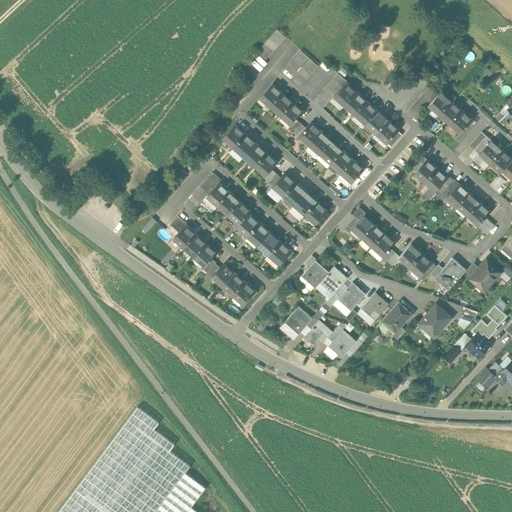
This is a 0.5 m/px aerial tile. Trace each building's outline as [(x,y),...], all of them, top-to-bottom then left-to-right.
[(285,36),(277,29),(273,33),(281,41),(285,36)] [(281,41),(273,33),(269,38),(277,45),(281,41)] [(277,45),(269,38),(265,42),(273,50),(277,45)] [(273,50),(265,42),(261,47),(269,54),(273,50)] [(269,54),(261,47),(257,52),(265,59),(269,54)] [(309,57),(301,50),(297,55),(305,62),(309,57)] [(305,62),(297,55),(293,59),(301,66),(305,62)] [(317,65),(309,57),(305,62),(313,69),(317,65)] [(301,66),(293,59),(289,64),(297,71),(301,66)] [(313,69),(305,62),(301,66),(309,74),(313,69)] [(297,71),(289,64),(285,68),(293,76),(297,71)] [(309,74),(301,66),(297,71),(305,78),(309,74)] [(305,78),(297,71),(293,76),(301,83),(305,78)] [(347,81),(338,74),(334,78),(343,86),(346,82),(347,81)] [(343,86),(334,78),(330,83),(339,90),(343,86)] [(339,90),(335,94),(346,104),(356,92),(346,82),(343,86),(339,90)] [(339,90),(330,83),(326,87),(335,95),(335,94),(339,90)] [(272,84),(260,97),(270,107),(271,106),(282,93),(272,84)] [(440,92),(431,85),(427,90),(435,97),(440,92)] [(335,95),(326,87),(322,92),(331,99),(335,95)] [(435,97),(427,90),(423,94),(431,102),(435,97)] [(451,101),(440,91),(435,97),(431,102),(429,104),(427,106),(425,109),(434,116),(438,113),(439,114),(451,101)] [(331,99),(322,92),(318,96),(327,104),(331,99)] [(346,104),(345,104),(355,114),(356,113),(367,101),(356,92),(346,104)] [(282,93),(271,106),(281,115),(282,115),(293,102),(282,93)] [(431,102),(423,94),(419,99),(427,106),(429,104),(431,102)] [(327,104),(318,96),(314,101),(323,108),(327,104)] [(427,106),(419,99),(415,103),(423,111),(427,106)] [(367,101),(356,113),(367,123),(377,111),(367,101)] [(451,101),(439,114),(450,124),(462,110),(451,101)] [(293,102),(282,115),(292,124),(293,124),(297,120),(304,112),(293,102)] [(423,111),(415,103),(411,108),(419,115),(423,111)] [(501,123),(510,113),(503,106),(494,116),(501,123)] [(419,115),(411,108),(407,112),(415,120),(419,115)] [(462,110),(450,124),(460,133),(472,119),(462,110)] [(377,111),(367,123),(377,132),(388,120),(377,111)] [(297,120),(293,124),(292,124),(288,128),(293,133),(301,124),(297,120)] [(377,132),(373,137),(384,146),(387,143),(398,131),(399,129),(388,120),(377,132)] [(306,128),(299,135),(300,135),(310,144),(321,131),(311,122),(306,128)] [(234,124),(224,136),(234,146),(245,134),(234,124)] [(301,124),(293,133),(298,137),(300,135),(299,135),(306,128),(301,124)] [(332,141),(321,131),(310,144),(320,153),(321,153),(332,141)] [(398,131),(387,143),(391,146),(402,134),(398,131)] [(486,136),(482,132),(478,136),(483,140),(486,136)] [(234,146),(233,147),(244,156),(256,143),(245,134),(234,146)] [(478,136),(470,145),(474,149),(483,140),(478,136)] [(491,140),(486,136),(483,140),(487,144),(491,140)] [(483,140),(474,149),(479,153),(487,144),(483,140)] [(487,144),(479,153),(474,159),(480,165),(485,159),(490,163),(491,162),(502,149),(491,140),(487,144)] [(342,150),(332,141),(321,153),(331,162),(342,150)] [(267,153),(256,143),(244,156),(255,165),(256,165),(267,153)] [(511,158),(502,149),(491,162),(501,171),(504,169),(511,159),(511,158)] [(342,150),(331,162),(342,172),(353,160),(342,150)] [(277,162),(267,153),(256,165),(266,174),(271,169),(277,162)] [(437,168),(426,159),(416,171),(426,180),(437,168)] [(342,172),(342,173),(352,182),(364,169),(353,160),(342,172)] [(447,178),(437,168),(426,180),(425,181),(430,185),(423,192),(430,199),(435,193),(434,192),(435,190),(436,191),(442,184),(447,178)] [(271,169),(266,174),(263,177),(268,182),(276,173),(271,169)] [(221,180),(213,172),(208,177),(217,184),(219,182),(221,180)] [(280,177),(272,186),(283,195),(284,194),(295,182),(284,172),(280,177)] [(276,173),(268,182),(272,186),(280,177),(276,173)] [(217,184),(208,177),(204,181),(213,189),(217,184)] [(213,189),(204,181),(200,186),(209,193),(213,189)] [(230,192),(219,182),(209,193),(208,195),(219,204),(230,192)] [(306,191),(295,182),(284,194),(295,204),(306,191)] [(469,193),(458,183),(451,191),(447,196),(447,197),(458,206),(458,205),(469,193)] [(442,184),(436,191),(435,190),(434,192),(435,193),(439,197),(447,188),(442,184)] [(209,193),(200,186),(196,190),(205,198),(208,195),(209,193)] [(447,188),(439,197),(444,201),(447,197),(447,196),(451,191),(447,188)] [(205,198),(196,190),(192,195),(201,202),(205,198)] [(317,201),(306,191),(295,204),(294,205),(295,205),(305,213),(304,214),(305,214),(306,213),(317,201)] [(230,192),(219,204),(229,213),(240,201),(230,192)] [(469,193),(458,205),(469,214),(480,202),(469,193)] [(201,202),(192,195),(189,199),(197,207),(201,202)] [(197,207),(189,199),(184,204),(193,211),(197,207)] [(251,210),(240,201),(229,213),(229,214),(239,223),(249,213),(251,210)] [(317,201),(306,213),(316,222),(315,223),(327,210),(317,201)] [(490,212),(480,202),(469,214),(480,224),(486,217),(490,212)] [(350,212),(338,226),(342,231),(344,228),(354,216),(350,212)] [(259,222),(249,213),(239,223),(237,226),(248,235),(259,222)] [(374,224),(364,214),(359,220),(352,228),(353,227),(363,236),(362,237),(363,236),(374,224)] [(186,223),(178,216),(174,220),(182,228),(185,224),(186,223)] [(354,216),(344,228),(349,232),(352,228),(359,220),(354,216)] [(480,224),(478,226),(482,230),(490,221),(486,217),(480,224)] [(182,228),(174,220),(170,225),(178,232),(182,228)] [(490,221),(482,230),(487,234),(495,225),(490,221)] [(259,222),(248,235),(258,245),(259,244),(270,232),(259,222)] [(196,234),(185,224),(182,228),(178,232),(174,237),(185,246),(196,234)] [(385,233),(374,224),(363,236),(374,246),(385,233)] [(178,232),(170,225),(166,229),(174,237),(178,232)] [(270,232),(259,244),(270,254),(281,241),(270,232)] [(385,233),(374,246),(384,255),(391,248),(396,243),(385,233)] [(185,246),(184,247),(195,256),(195,255),(206,243),(196,234),(185,246)] [(291,251),(281,241),(270,254),(280,262),(279,264),(291,251)] [(341,248),(346,252),(351,246),(346,242),(341,248)] [(217,252),(206,243),(195,255),(206,265),(212,258),(217,252)] [(421,253),(411,243),(400,256),(399,257),(400,257),(410,266),(410,265),(421,253)] [(391,248),(384,255),(382,257),(387,261),(395,252),(391,248)] [(395,252),(387,261),(392,266),(400,257),(399,257),(400,256),(395,252)] [(432,262),(421,253),(410,265),(420,274),(421,275),(432,262)] [(312,255),(304,264),(309,268),(315,260),(316,260),(317,259),(312,255)] [(206,265),(203,269),(207,272),(215,264),(217,262),(212,258),(206,265)] [(442,268),(435,277),(448,289),(466,270),(452,258),(442,268)] [(316,260),(315,260),(309,268),(302,276),(315,287),(320,282),(329,272),(316,260)] [(483,290),(500,272),(487,260),(480,268),(472,277),(470,278),(483,290)] [(432,262),(421,275),(420,274),(418,276),(424,281),(430,273),(436,266),(432,262)] [(473,262),(465,271),(472,277),(480,268),(473,262)] [(235,272),(224,263),(220,268),(213,276),(223,285),(224,285),(235,272)] [(215,264),(207,272),(212,277),(213,276),(220,268),(215,264)] [(436,266),(430,273),(435,277),(442,268),(438,264),(436,266)] [(329,272),(320,282),(333,294),(335,292),(348,278),(334,266),(329,272)] [(511,276),(511,271),(506,266),(502,270),(511,278),(511,276)] [(245,282),(235,272),(224,285),(234,294),(245,282)] [(234,294),(233,295),(244,304),(256,291),(245,282),(234,294)] [(340,296),(337,298),(351,310),(353,308),(366,294),(352,282),(340,296)] [(335,292),(333,294),(327,301),(332,305),(337,298),(340,296),(335,292)] [(375,292),(361,307),(375,319),(388,304),(375,292)] [(398,302),(382,321),(394,332),(395,332),(401,326),(412,314),(398,302)] [(491,344),(481,336),(484,333),(489,338),(497,329),(496,328),(507,316),(507,315),(495,304),(487,313),(493,318),(487,324),(482,319),(472,330),(476,333),(471,339),(466,344),(466,345),(479,357),(491,344)] [(436,305),(419,323),(433,336),(450,317),(436,305)] [(299,306),(285,322),(299,333),(306,325),(312,318),(299,306)] [(480,312),(464,306),(459,317),(471,321),(480,312)] [(351,310),(345,317),(349,321),(357,312),(353,308),(351,310)] [(312,318),(306,325),(311,329),(319,320),(314,315),(312,318)] [(311,329),(305,336),(318,348),(327,337),(333,331),(319,319),(319,320),(311,329)] [(342,329),(347,324),(341,322),(335,328),(340,332),(342,329)] [(401,326),(395,332),(394,332),(392,334),(397,339),(405,330),(401,326)] [(333,331),(327,337),(332,341),(340,332),(335,328),(333,331)] [(332,341),(328,345),(342,357),(350,348),(356,341),(356,340),(342,329),(340,332),(332,341)] [(465,333),(454,344),(461,350),(466,345),(466,344),(471,339),(465,333)] [(356,341),(350,348),(355,351),(363,342),(358,338),(356,340),(356,341)] [(461,350),(454,344),(444,357),(450,363),(461,350)] [(503,369),(496,363),(490,371),(496,377),(501,372),(511,382),(511,359),(511,360),(503,369)] [(490,371),(485,367),(476,377),(487,387),(496,377),(490,371)] [(404,373),(397,380),(406,388),(411,383),(407,379),(409,377),(404,373)] [(174,444),(154,428),(159,422),(138,406),(57,511),(198,511),(191,507),(206,487),(185,472),(190,466),(170,450),(174,444)]
